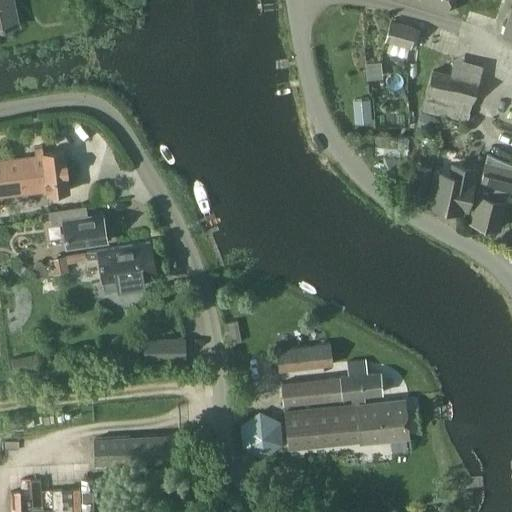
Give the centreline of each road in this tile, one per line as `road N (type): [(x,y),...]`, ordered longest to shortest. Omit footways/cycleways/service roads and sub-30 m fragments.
road 1 (unclassified): [(267,511),(230,462),(220,357),(185,247),(131,144),(91,104),(0,112)]
road 2 (unclassified): [(511,281),(356,173),(316,111),(294,0)]
road 3 (track): [(0,406),(223,384)]
